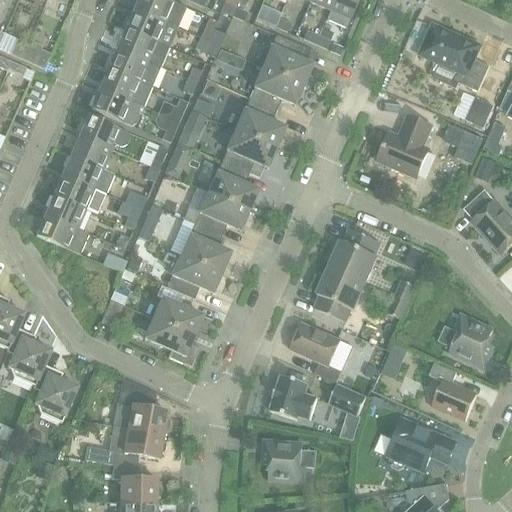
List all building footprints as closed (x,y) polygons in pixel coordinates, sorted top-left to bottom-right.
[(163,0),(138,0),(134,12),(166,26),(177,30),(186,10),(163,0)] [(203,0),(193,0),(192,4),(204,10),(207,2),(203,0)] [(311,0),(310,4),(330,13),(335,0),(311,0)] [(335,0),(330,13),(331,13),(327,22),(346,31),(359,0),(335,0)] [(233,19),(236,11),(224,6),(221,14),(233,19)] [(261,8),(255,21),(263,24),(275,29),(278,21),(279,21),(280,16),(261,8)] [(236,11),(233,19),(245,24),(248,16),(236,11)] [(125,32),(158,45),(166,26),(134,12),(125,32)] [(278,21),(275,29),(287,35),(291,27),(279,21),(278,21)] [(478,94),(481,87),(490,69),(474,62),(480,49),(433,27),(419,57),(435,64),(430,75),(432,81),(456,92),(458,86),(478,94)] [(158,45),(125,32),(117,51),(149,65),(149,66),(160,71),(169,50),(158,45)] [(212,45),(220,49),(225,37),(217,33),(212,45)] [(303,42),(308,44),(327,52),(330,44),(306,34),(303,42)] [(4,36),(0,46),(0,52),(21,61),(27,46),(4,36)] [(303,88),(310,72),(312,68),(299,62),(304,50),(285,42),(277,38),(272,50),(271,50),(263,70),(303,88)] [(21,61),(43,71),(56,43),(46,39),(42,48),(30,42),(28,46),(27,46),(21,61)] [(220,49),(212,45),(206,57),(215,61),(220,49)] [(333,46),(330,53),(339,57),(342,50),(333,46)] [(108,71),(152,90),(160,71),(149,66),(149,65),(117,51),(108,71)] [(222,53),(218,62),(227,66),(231,57),(222,53)] [(0,70),(6,74),(11,64),(0,59),(0,70)] [(33,74),(25,71),(11,64),(6,74),(29,84),(33,74)] [(193,70),(188,82),(196,85),(201,73),(193,70)] [(281,103),(285,105),(294,109),(303,88),(263,70),(254,91),(249,102),(276,114),(281,103)] [(100,91),(140,108),(143,110),(152,90),(108,71),(100,91)] [(191,97),(196,85),(188,82),(183,94),(191,97)] [(34,106),(50,111),(56,94),(41,89),(34,106)] [(137,116),(140,108),(100,91),(91,111),(123,125),(124,125),(131,128),(132,126),(135,126),(138,118),(137,116)] [(484,131),(490,118),(493,109),(474,101),(465,123),(484,131)] [(197,102),(192,113),(208,119),(213,109),(197,102)] [(276,151),(283,135),(285,130),(271,124),(276,114),(249,102),(244,113),(235,133),(276,151)] [(176,110),(171,122),(179,125),(184,113),(176,110)] [(79,139),(112,152),(114,146),(122,149),(127,147),(130,140),(128,135),(88,118),(79,139)] [(416,181),(424,163),(429,152),(424,149),(432,129),(408,118),(401,133),(403,134),(401,139),(390,135),(377,164),(416,181)] [(174,137),(179,125),(171,122),(166,133),(174,137)] [(453,125),(447,138),(460,144),(466,131),(453,125)] [(495,125),(483,152),(499,159),(503,148),(498,146),(506,129),(495,125)] [(276,151),(235,133),(226,153),(226,154),(222,164),(249,176),(254,165),(267,171),(276,151)] [(458,151),(454,160),(472,167),(482,142),(465,135),(458,151)] [(185,137),(181,144),(192,149),(195,142),(185,137)] [(71,158),(103,172),(112,152),(79,139),(71,158)] [(159,149),(150,169),(159,173),(167,152),(159,149)] [(113,177),(103,173),(103,172),(71,158),(62,178),(95,192),(105,196),(113,177)] [(171,162),(166,174),(182,181),(188,170),(171,162)] [(249,213),(256,198),(258,193),(244,187),(249,176),(222,164),(217,175),(208,195),(249,213)] [(153,185),(159,173),(150,169),(145,181),(153,185)] [(95,192),(62,178),(53,198),(86,212),(97,217),(105,196),(95,192)] [(173,182),(170,200),(191,203),(193,185),(173,182)] [(124,205),(133,209),(142,212),(147,200),(130,193),(124,205)] [(485,194),(480,199),(465,212),(474,223),(471,225),(500,258),(511,247),(511,220),(496,203),(494,204),(485,194)] [(240,234),(249,213),(208,195),(199,215),(188,210),(183,222),(194,227),(221,239),(226,228),(240,234)] [(77,232),(86,212),(53,198),(45,218),(77,232)] [(151,208),(146,221),(157,226),(162,213),(151,208)] [(133,233),(136,224),(142,212),(133,209),(125,229),(133,233)] [(79,257),(88,236),(77,232),(45,218),(36,238),(69,252),(79,257)] [(221,276),(228,260),(230,256),(217,250),(221,239),(194,227),(190,238),(189,238),(181,258),(221,276)] [(86,244),(105,253),(111,241),(92,232),(86,244)] [(341,243),(329,270),(365,287),(377,260),(375,258),(380,246),(349,232),(344,245),(341,243)] [(124,252),(129,241),(121,237),(116,248),(124,252)] [(165,272),(165,265),(177,265),(178,245),(147,244),(146,271),(165,272)] [(167,290),(175,294),(194,302),(199,291),(212,297),(221,276),(181,258),(172,279),(167,290)] [(131,259),(126,271),(136,275),(141,264),(131,259)] [(122,275),(127,264),(119,261),(114,272),(122,275)] [(365,287),(329,270),(317,297),(320,299),(314,311),(345,325),(351,312),(353,314),(365,287)] [(402,283),(395,300),(408,305),(415,289),(402,283)] [(0,348),(7,352),(6,355),(7,355),(18,332),(24,317),(6,309),(9,303),(0,299),(0,348)] [(401,322),(407,307),(408,305),(395,300),(388,316),(401,322)] [(162,301),(153,321),(203,343),(212,323),(187,312),(162,301)] [(110,303),(100,325),(113,331),(119,319),(123,310),(123,309),(110,303)] [(123,310),(119,319),(124,322),(130,320),(133,314),(123,310)] [(483,372),(489,359),(493,349),(487,346),(493,332),(461,318),(454,333),(445,329),(438,344),(451,350),(449,356),(483,372)] [(191,370),(200,351),(203,343),(153,321),(144,342),(171,354),(168,360),(191,370)] [(314,376),(333,385),(336,386),(342,374),(329,368),(340,343),(302,326),(291,353),(319,365),(314,376)] [(33,392),(44,368),(50,354),(33,346),(36,340),(18,332),(7,355),(13,358),(8,370),(10,372),(13,380),(34,389),(32,392),(33,392)] [(138,359),(143,349),(126,339),(121,349),(138,359)] [(394,347),(391,354),(405,360),(408,353),(394,347)] [(457,375),(438,367),(434,365),(429,378),(443,384),(432,409),(466,424),(477,398),(452,387),(457,375)] [(62,426),(69,409),(77,390),(60,383),(63,376),(44,368),(33,392),(40,395),(34,407),(37,408),(40,416),(62,426)] [(298,419),(310,423),(317,401),(305,397),(308,387),(281,378),(270,414),(297,422),(298,419)] [(113,429),(163,438),(164,433),(167,431),(169,424),(166,421),(167,415),(152,412),(155,397),(122,382),(118,405),(117,405),(113,429)] [(358,419),(366,401),(337,388),(329,406),(358,419)] [(431,459),(440,463),(447,466),(451,458),(456,445),(403,422),(387,459),(391,460),(389,465),(391,470),(399,473),(403,471),(405,467),(424,475),(431,459)] [(113,468),(137,470),(138,458),(159,462),(160,456),(163,454),(165,447),(162,444),(163,438),(113,429),(109,453),(101,452),(99,466),(113,468)] [(315,471),(316,454),(302,453),(302,446),(265,443),(262,468),(270,468),(268,484),(303,487),(305,470),(315,471)] [(119,505),(156,506),(156,500),(157,500),(159,498),(159,491),(157,488),(157,482),(135,482),(137,470),(113,468),(112,481),(120,482),(119,505)] [(406,493),(408,504),(413,510),(410,511),(438,511),(449,502),(446,486),(406,493)]
